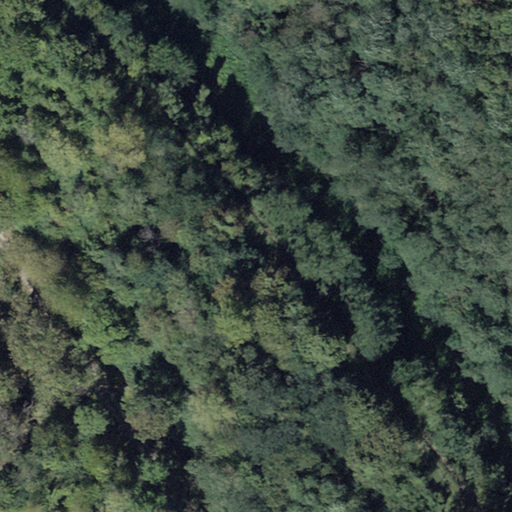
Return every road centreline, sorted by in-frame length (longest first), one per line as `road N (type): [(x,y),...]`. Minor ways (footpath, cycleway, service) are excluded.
road 1 (track): [(458,511),(120,89),(27,0)]
road 2 (track): [(205,511),(124,421),(41,291),(0,245)]
